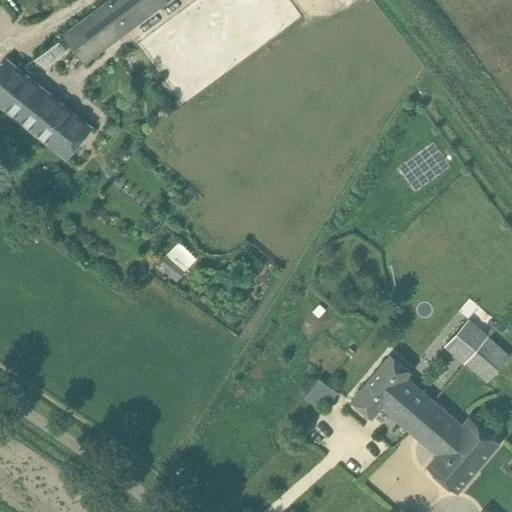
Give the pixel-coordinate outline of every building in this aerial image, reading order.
[(84,61),(166,0),(113,0),(65,36),(84,61)] [(49,67),(71,51),(62,40),(41,56),(49,67)] [(90,127),(23,73),(7,61),(0,70),(0,103),(67,156),(90,127)] [(176,284),(188,270),(168,254),(157,267),(176,284)] [(466,365),(489,338),(468,320),(445,347),(466,365)] [(510,356),(489,338),(466,365),(487,383),(510,356)] [(410,372),(391,356),(353,400),(372,417),(381,406),(411,431),(415,427),(413,425),(433,401),(405,377),(410,372)] [(462,426),(433,401),(413,425),(415,427),(411,431),(438,454),(427,467),(458,493),(500,443),(470,417),(462,426)]
